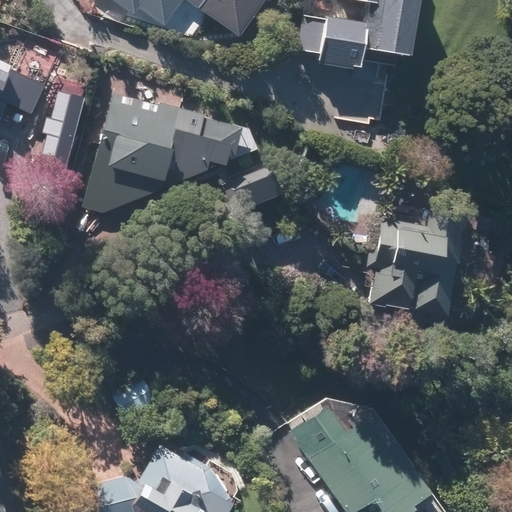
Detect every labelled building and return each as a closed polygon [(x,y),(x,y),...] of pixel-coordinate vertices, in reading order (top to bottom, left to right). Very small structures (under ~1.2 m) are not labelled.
[(236,38),(263,0),(107,0),(159,36),(183,1),(236,38)] [(409,55),(416,0),(346,0),(377,4),(370,50),(409,55)] [(366,20),(325,14),(318,63),(359,69),(366,20)] [(0,196),(10,203),(40,155),(9,136),(0,150),(0,104),(29,120),(58,64),(21,44),(7,72),(0,68),(0,196)] [(241,115),(108,95),(80,216),(230,163),(241,115)] [(464,189),(417,182),(412,221),(373,216),(366,267),(376,269),(371,304),(446,315),(464,189)] [(143,375),(109,393),(123,419),(157,401),(143,375)] [(446,511),(373,406),(322,397),(281,425),(341,511),(446,511)] [(98,500),(99,511),(227,511),(233,503),(208,464),(162,440),(139,483),(138,482),(137,481),(136,480),(135,479),(134,478),(133,478),(131,477),(130,476),(129,476),(127,475),(126,475),(124,475),(123,475),(121,475),(120,475),(118,475),(117,475),(115,475),(114,476),(112,476),(111,477),(110,478),(108,479),(107,480),(106,481),(105,482),(104,483),(103,484),(102,485),(101,486),(101,488),(100,489),(100,491),(99,492),(98,500)]
